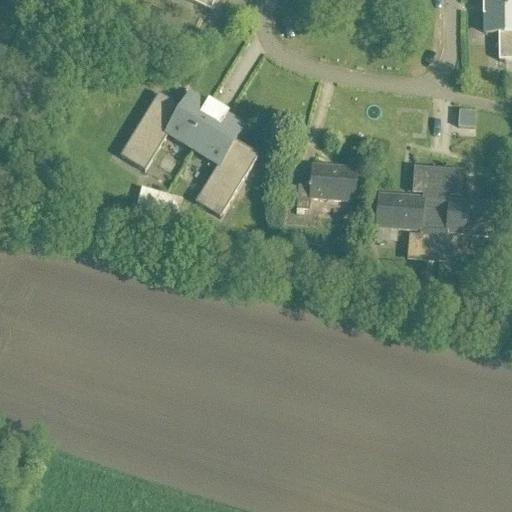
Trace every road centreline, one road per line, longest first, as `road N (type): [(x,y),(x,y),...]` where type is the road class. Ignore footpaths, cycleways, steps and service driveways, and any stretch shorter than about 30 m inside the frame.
road 1 (residential): [(453,0),(452,59),(445,84),(431,92),(319,77),(273,57),(263,40),(271,0)]
road 2 (unclassified): [(0,131),(59,0)]
